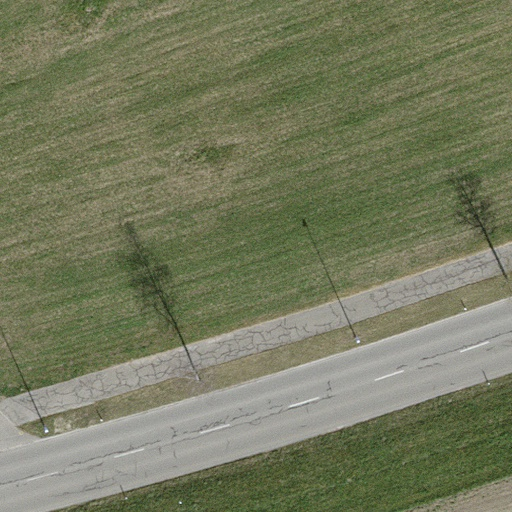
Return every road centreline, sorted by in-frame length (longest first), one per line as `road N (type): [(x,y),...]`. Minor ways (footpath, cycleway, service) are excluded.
road 1 (track): [(511,256),(0,418)]
road 2 (tertiary): [(511,336),(0,488)]
